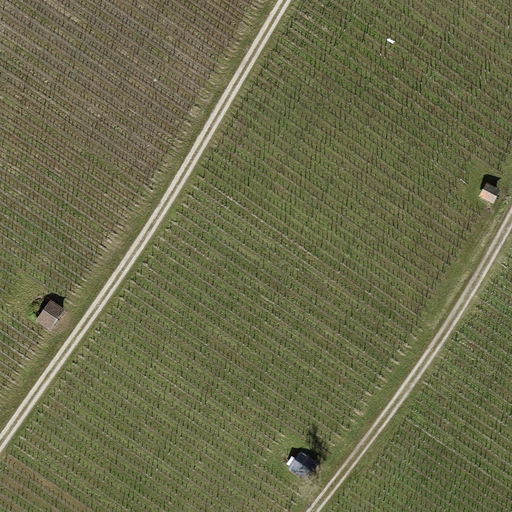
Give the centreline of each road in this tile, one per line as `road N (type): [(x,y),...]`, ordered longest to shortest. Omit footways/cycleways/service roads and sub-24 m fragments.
road 1 (track): [(285,0),(131,259),(0,446)]
road 2 (track): [(511,219),(430,354),(315,511)]
